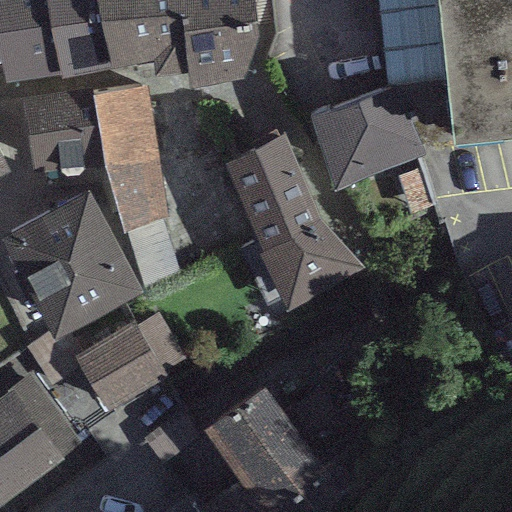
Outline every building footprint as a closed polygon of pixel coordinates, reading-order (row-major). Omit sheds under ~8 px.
[(48,0),(0,0),(0,50),(3,67),(59,58),(48,0)] [(100,0),(48,0),(59,58),(109,49),(100,0)] [(183,0),(100,0),(109,49),(152,41),(153,53),(186,50),(183,0)] [(255,0),(183,0),(186,50),(186,71),(242,60),(257,11),(255,0)] [(511,0),(439,0),(451,118),(511,111),(511,0)] [(144,70),(92,76),(101,151),(123,214),(168,203),(144,70)] [(92,76),(23,84),(33,159),(101,151),(92,76)] [(395,76),(311,104),(334,173),(418,145),(395,76)] [(319,201),(281,117),(221,143),(260,235),(256,237),(284,292),(361,250),(319,201)] [(88,168),(0,213),(0,217),(54,313),(142,269),(88,168)] [(163,371),(136,323),(79,355),(106,403),(163,371)] [(285,401),(261,369),(203,412),(239,461),(276,511),(331,511),(354,495),(313,440),(285,401)] [(0,489),(62,444),(11,374),(0,381),(0,489)] [(316,378),(285,401),(313,440),(344,417),(316,378)] [(276,511),(239,461),(195,494),(208,511),(276,511)] [(208,511),(195,494),(186,480),(141,511),(208,511)]
